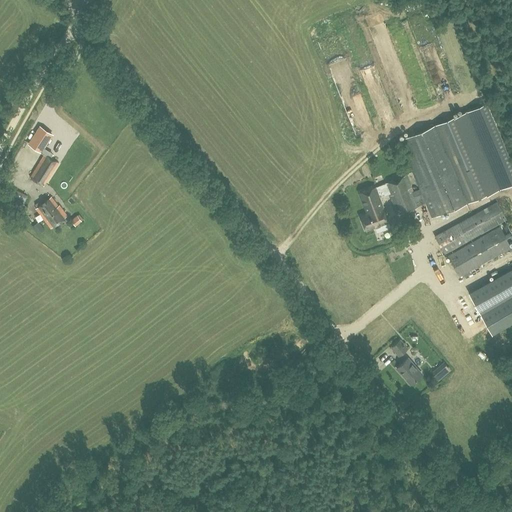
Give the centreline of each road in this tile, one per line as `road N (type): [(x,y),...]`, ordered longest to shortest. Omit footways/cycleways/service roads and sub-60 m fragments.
road 1 (unclassified): [(290,280),(79,15)]
road 2 (track): [(472,511),(290,280)]
road 3 (track): [(0,152),(66,37)]
